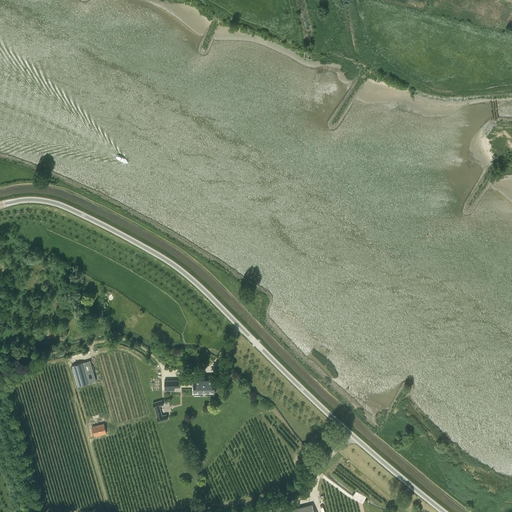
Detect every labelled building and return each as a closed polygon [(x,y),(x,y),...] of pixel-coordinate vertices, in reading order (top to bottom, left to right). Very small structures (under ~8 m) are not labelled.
[(78,386),(96,381),(90,360),(72,366),(78,386)] [(201,390),(207,390),(207,394),(214,394),(214,390),(214,378),(194,379),(194,391),(194,394),(201,394),(201,390)] [(180,387),(180,381),(177,381),(165,381),(165,391),(174,391),(174,387),(180,387)] [(159,406),(154,407),(157,417),(162,415),(159,406)] [(94,436),(106,433),(104,423),(92,426),(94,436)]
